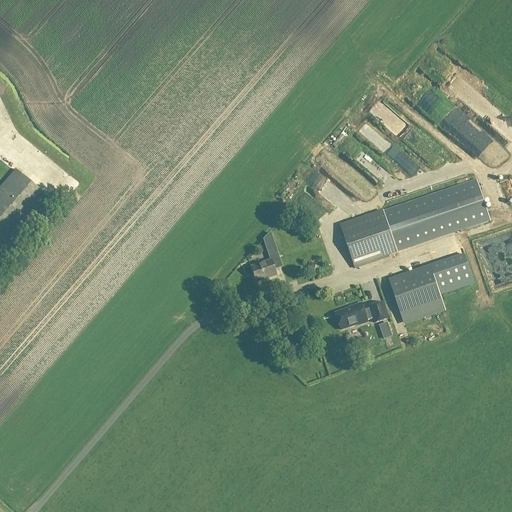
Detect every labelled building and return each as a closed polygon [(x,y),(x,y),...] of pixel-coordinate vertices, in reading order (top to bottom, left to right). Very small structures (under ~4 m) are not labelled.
[(0,250),(47,197),(16,170),(0,188),(0,250)] [(341,206),(346,197),(313,176),(308,185),(341,206)] [(388,256),(490,221),(476,181),(341,227),(355,269),(388,258),(388,256)] [(314,200),(305,211),(323,225),(331,214),(314,200)] [(464,255),(430,267),(389,280),(401,315),(442,301),(440,296),(474,285),(464,255)] [(271,261),(251,268),(256,283),(276,276),(271,261)] [(350,309),(335,314),(341,331),(357,325),(358,326),(367,323),(367,322),(373,320),(375,324),(388,320),(382,304),(369,308),(370,309),(363,311),(361,304),(349,308),(350,309)]
